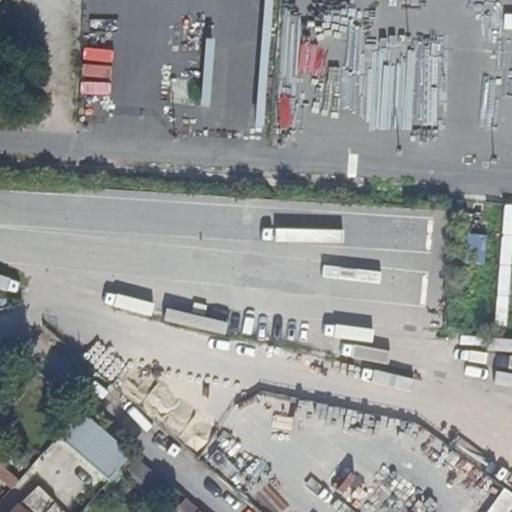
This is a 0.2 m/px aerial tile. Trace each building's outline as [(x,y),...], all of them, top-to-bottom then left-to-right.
[(110,97),(112,67),(82,65),(80,94),(110,97)] [(509,303),(511,243),(511,205),(503,205),(498,303),(509,303)] [(58,415),(67,424),(81,407),(72,399),(58,415)] [(334,427),(336,402),(298,400),(296,425),(334,427)] [(57,435),(107,479),(111,474),(131,451),(81,407),(67,424),(57,435)] [(51,442),(101,485),(107,479),(57,435),(51,442)] [(118,480),(128,469),(138,457),(131,451),(111,474),(118,480)] [(138,457),(128,469),(164,499),(174,488),(138,457)] [(0,476),(11,487),(19,478),(0,461),(0,476)] [(351,461),(339,480),(359,493),(371,474),(351,461)] [(485,511),(506,511),(511,504),(511,492),(502,486),(485,511)] [(25,493),(8,511),(40,511),(44,508),(25,493)] [(201,511),(185,497),(177,506),(183,511),(201,511)]
